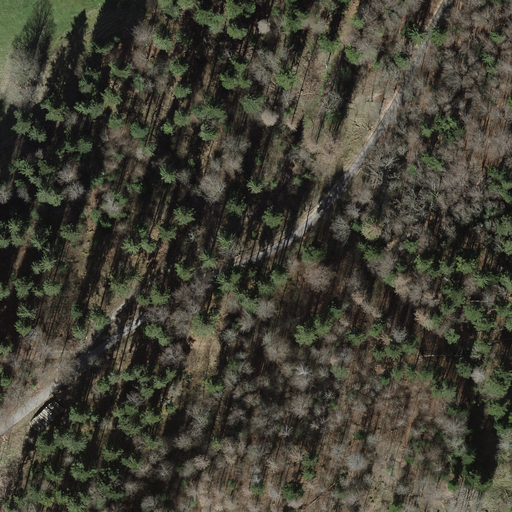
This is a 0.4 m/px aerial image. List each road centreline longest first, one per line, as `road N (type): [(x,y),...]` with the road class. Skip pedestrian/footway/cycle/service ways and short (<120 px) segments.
road 1 (unclassified): [(0,430),(128,299),(280,189),(362,0)]
road 2 (track): [(451,0),(372,141),(295,232),(77,359)]
